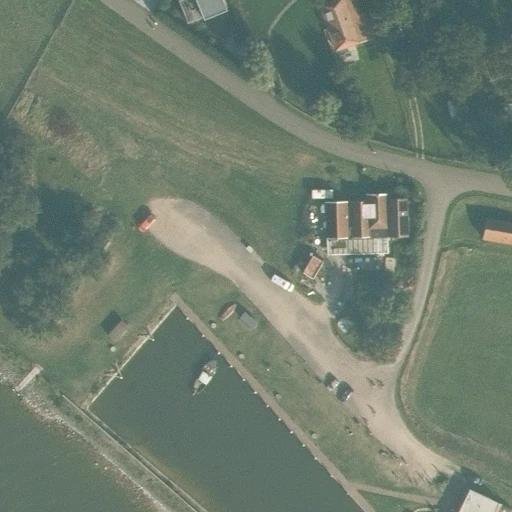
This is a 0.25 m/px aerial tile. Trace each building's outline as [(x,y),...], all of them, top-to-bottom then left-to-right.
[(178,0),(187,24),(202,18),(203,20),(226,10),(222,0),(178,0)] [(332,0),(334,2),(336,1),(352,46),(369,40),(354,0),(332,0)] [(404,7),(402,0),(394,0),(389,2),(392,11),(404,7)] [(336,1),(334,2),(319,7),(335,52),(352,46),(336,1)] [(432,31),(425,7),(411,12),(418,35),(432,31)] [(388,42),(399,38),(392,20),(381,24),(388,42)] [(250,55),(240,33),(232,36),(241,59),(250,55)] [(501,105),(485,109),(485,110),(490,129),(506,124),(501,105)] [(406,198),(385,198),(385,194),(366,195),(366,201),(351,201),(351,205),(347,205),(347,200),(323,201),(325,239),(407,236),(406,198)] [(511,243),(511,223),(487,219),(483,239),(511,243)] [(313,284),(321,267),(309,261),(301,278),(313,284)] [(257,323),(244,312),(238,318),(252,329),(257,323)] [(126,325),(120,320),(107,334),(113,340),(126,325)] [(494,511),(498,504),(466,488),(454,511),(494,511)]
